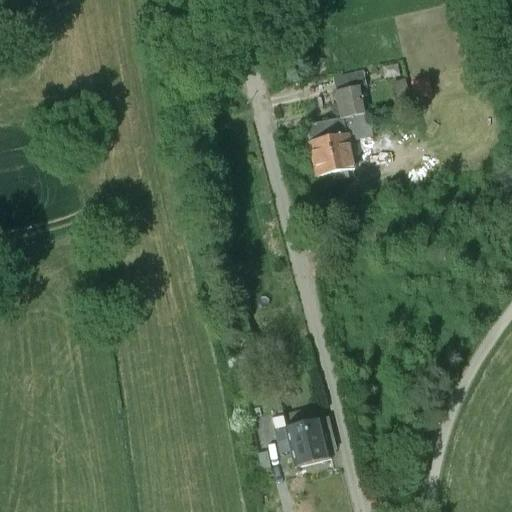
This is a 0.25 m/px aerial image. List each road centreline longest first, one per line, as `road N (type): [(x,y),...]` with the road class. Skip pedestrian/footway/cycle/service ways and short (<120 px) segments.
road 1 (unclassified): [(364,511),(283,216),(255,62),(254,0)]
road 2 (unclassified): [(418,511),(421,477),(452,407),(511,305)]
